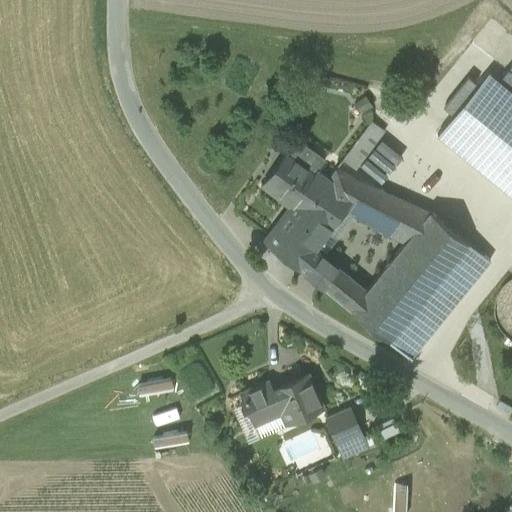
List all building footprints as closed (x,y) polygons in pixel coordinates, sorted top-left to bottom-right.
[(511,93),(487,73),(436,135),(511,196),(511,93)] [(370,121),(341,160),(354,169),(384,131),(370,121)] [(311,149),(296,138),(284,153),(261,184),(294,207),(304,214),(327,179),(316,171),(320,166),(307,156),(311,149)] [(325,159),(311,149),(307,156),(320,166),(325,159)] [(304,214),(294,207),(266,243),(305,275),(321,255),(314,249),(342,211),(404,243),(429,212),(362,182),(334,169),(328,179),(327,179),(304,214)] [(366,291),(350,311),(387,341),(467,242),(429,212),(404,243),(366,291)] [(467,242),(387,341),(410,358),(489,260),(467,242)] [(336,267),(321,255),(305,275),(320,287),(336,267)] [(366,291),(336,267),(320,287),(350,311),(366,291)] [(308,373),(271,389),(267,380),(239,392),(242,399),(240,404),(242,408),(247,410),(253,425),(279,413),(284,424),(323,407),(308,373)] [(349,408),(325,418),(336,443),(360,433),(349,408)]
